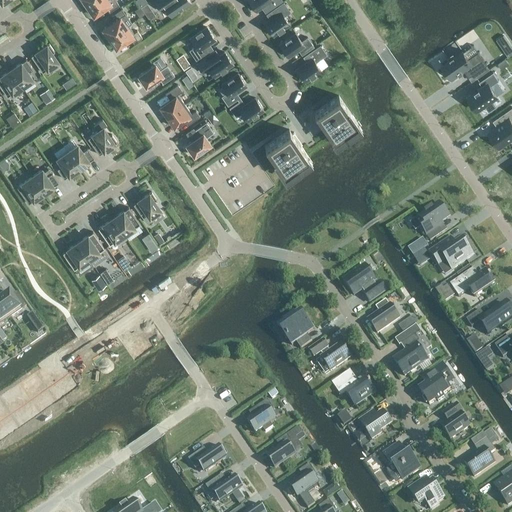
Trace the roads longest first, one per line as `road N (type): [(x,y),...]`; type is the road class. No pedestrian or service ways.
road 1 (residential): [(233,246),(309,261),(407,399),(410,422),(472,511)]
road 2 (residential): [(349,0),(511,239)]
road 3 (residential): [(207,7),(268,95),(284,101),(290,82),(232,0)]
road 4 (residential): [(130,168),(113,167),(41,216),(54,235),(132,175)]
road 5 (residential): [(60,0),(161,146)]
road 6 (unclassified): [(67,494),(210,395)]
road 7 (residential): [(210,395),(290,511)]
road 8 (residential): [(161,146),(233,246)]
